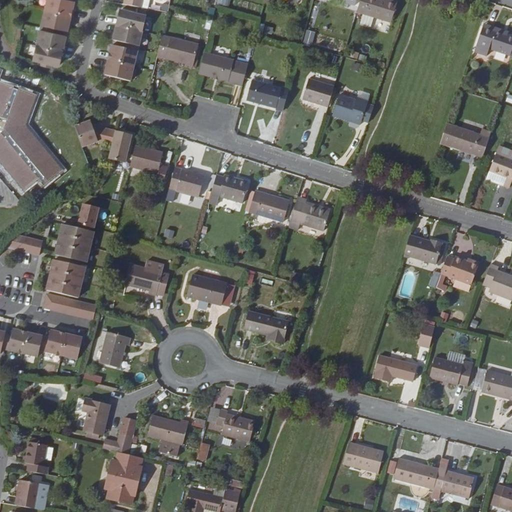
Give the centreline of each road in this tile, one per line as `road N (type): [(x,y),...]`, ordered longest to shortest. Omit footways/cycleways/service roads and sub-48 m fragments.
road 1 (residential): [(511,228),(91,96)]
road 2 (residential): [(215,368),(511,448)]
road 3 (residential): [(215,368),(191,388),(169,378),(163,363),(168,346),(183,336),(209,343)]
